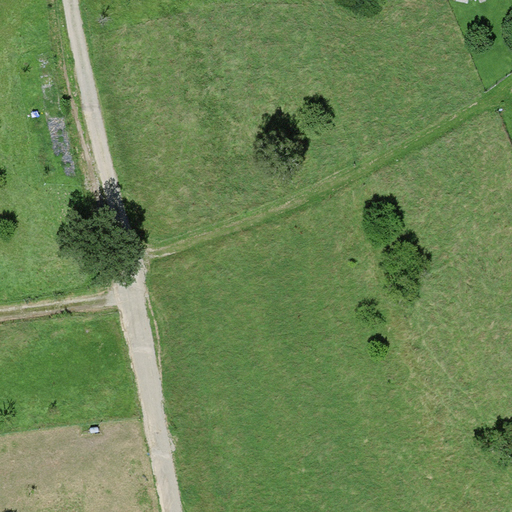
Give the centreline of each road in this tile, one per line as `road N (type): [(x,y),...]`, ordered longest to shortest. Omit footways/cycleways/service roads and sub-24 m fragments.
road 1 (track): [(128,290),(73,28)]
road 2 (track): [(175,511),(128,290)]
road 3 (track): [(128,290),(0,313)]
